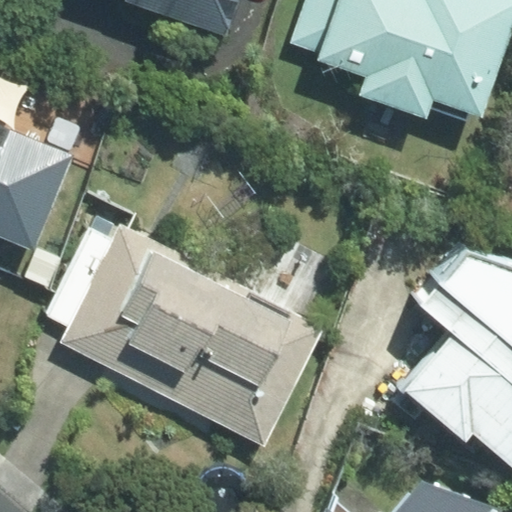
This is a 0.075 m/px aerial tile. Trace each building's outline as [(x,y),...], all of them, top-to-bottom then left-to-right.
[(149,0),(210,20),(216,0),(149,0)] [(467,101),(500,0),(297,0),(284,41),(353,64),(347,83),(413,105),(420,86),(467,101)] [(64,145),(0,118),(0,227),(26,238),(64,145)] [(114,219),(54,336),(256,438),(316,321),(114,219)] [(437,316),(387,375),(511,478),(511,259),(452,240),(406,291),(437,316)] [(511,511),(511,507),(405,463),(361,511),(351,511),(325,490),(309,494),(302,511),(511,511)]
